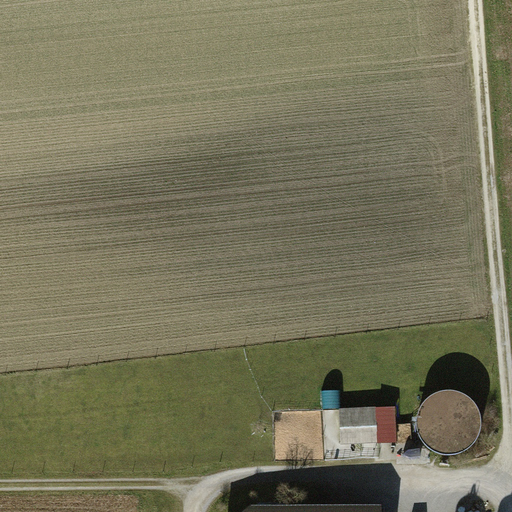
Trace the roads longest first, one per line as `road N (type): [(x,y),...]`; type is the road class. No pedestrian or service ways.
road 1 (track): [(511,431),(477,0)]
road 2 (track): [(195,485),(290,473),(511,489)]
road 3 (track): [(0,485),(195,485)]
